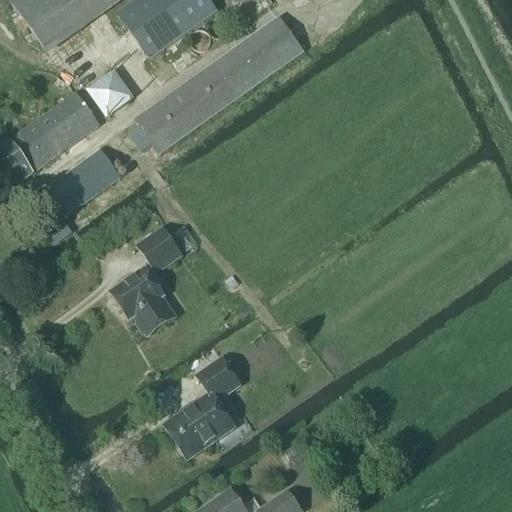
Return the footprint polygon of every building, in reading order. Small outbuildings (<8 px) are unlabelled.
[(43,52),(115,0),(19,0),(11,6),(43,52)] [(149,64),(215,17),(202,0),(142,0),(117,19),(149,64)] [(158,159),(302,56),(278,22),(134,125),(138,131),(127,139),(140,157),(151,149),(158,159)] [(0,185),(7,195),(99,130),(76,98),(0,151),(0,185)] [(63,222),(119,183),(100,155),(44,194),(63,222)] [(53,250),(71,237),(58,219),(40,231),(53,250)] [(149,282),(180,261),(162,235),(137,252),(150,271),(111,299),(129,325),(134,321),(138,328),(137,332),(141,337),(145,338),(147,341),(174,323),(160,303),(162,301),(149,282)] [(215,407),(239,391),(221,365),(196,382),(209,401),(164,432),(177,451),(177,456),(181,461),(185,462),(187,465),(215,445),(212,440),(229,428),(215,407)] [(231,496),(207,511),(297,511),(287,497),(265,511),(260,511),(254,502),(241,511),(231,496)]
